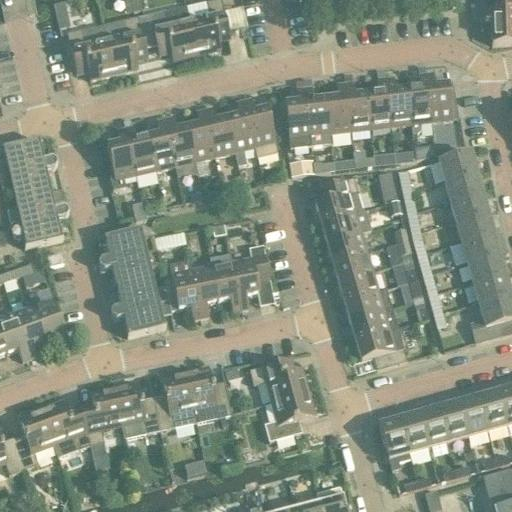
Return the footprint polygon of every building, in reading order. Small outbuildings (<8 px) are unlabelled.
[(511,0),(489,0),(489,7),(477,8),(478,16),(511,14),(511,0)] [(186,12),(197,61),(222,56),(217,38),(228,35),(221,4),(186,12)] [(58,9),(53,10),(55,18),(66,16),(64,8),(58,9)] [(197,61),(186,12),(166,16),(150,20),(158,51),(169,49),(173,67),(197,61)] [(511,14),(478,16),(478,24),(490,24),(491,50),(511,49),(511,14)] [(115,80),(139,74),(135,56),(145,54),(138,22),(124,26),(103,30),(115,80)] [(115,80),(103,30),(83,35),(67,38),(75,70),(86,67),(90,86),(115,80)] [(380,97),(367,98),(372,134),(392,131),(386,83),(385,75),(378,76),(378,84),(380,97)] [(433,78),(425,79),(431,126),(452,124),(448,89),(435,90),(433,78)] [(352,79),(344,80),(345,88),(351,136),(372,134),(367,98),(354,100),(353,87),(352,79)] [(419,92),(407,94),(412,129),(410,129),(412,141),(413,141),(417,140),(420,136),(419,128),(431,126),(425,79),(417,80),(419,92)] [(394,83),(386,83),(392,131),(410,129),(412,129),(407,94),(395,95),(394,83)] [(312,84),(304,85),(305,93),(312,152),(332,149),(331,138),(326,103),(314,105),(313,92),(312,84)] [(339,102),(326,103),(331,138),(351,136),(345,88),(337,89),(339,102)] [(299,107),(284,108),(288,144),(290,154),(312,152),(305,93),(297,94),(299,107)] [(251,104),(243,106),(255,153),(254,153),(256,162),(277,158),(275,148),(266,114),(254,116),(251,104)] [(238,120),(227,123),(235,158),(234,158),(237,173),(246,171),(243,156),(254,153),(255,153),(243,106),(235,108),(238,120)] [(211,113),(203,115),(215,162),(234,158),(235,158),(227,123),(214,126),(211,113)] [(198,130),(187,133),(199,182),(206,180),(203,165),(215,162),(203,115),(195,117),(198,130)] [(172,123),(163,125),(175,172),(177,182),(189,179),(198,182),(199,182),(187,133),(175,135),(172,123)] [(130,124),(122,126),(124,134),(135,181),(155,177),(147,142),(135,145),(132,132),(130,124)] [(159,139),(147,142),(155,177),(175,172),(163,125),(156,127),(159,139)] [(119,149),(106,152),(113,181),(108,182),(112,196),(125,193),(123,184),(135,181),(124,134),(116,136),(119,149)] [(44,165),(39,145),(1,154),(3,164),(0,165),(0,188),(1,193),(12,190),(18,213),(6,216),(13,243),(22,240),(25,253),(63,245),(58,226),(66,224),(69,218),(69,215),(63,211),(54,214),(46,177),(54,175),(58,170),(57,166),(51,163),(44,165)] [(415,167),(435,162),(434,151),(413,153),(415,167)] [(439,165),(445,187),(477,178),(471,157),(439,165)] [(365,164),(352,165),(354,175),(373,173),(372,163),(365,164)] [(334,177),(354,175),(352,165),(333,167),(334,176),(334,177)] [(313,180),(313,179),(312,168),(312,166),(289,169),(291,182),(313,180)] [(320,167),(312,168),(313,179),(334,176),(333,167),(321,169),(320,167)] [(402,199),(412,197),(407,177),(398,179),(402,199)] [(483,199),(477,178),(445,187),(451,208),(483,199)] [(327,204),(314,208),(320,227),(361,216),(352,184),(323,192),(327,204)] [(190,200),(192,208),(203,205),(201,197),(190,200)] [(402,199),(406,220),(416,218),(412,197),(402,199)] [(396,198),(382,201),(383,209),(397,206),(396,198)] [(451,208),(457,229),(489,220),(483,199),(451,208)] [(391,222),(400,220),(398,207),(388,209),(391,222)] [(135,228),(145,225),(141,208),(131,211),(135,228)] [(361,216),(320,227),(326,247),(363,237),(363,239),(370,237),(364,216),(362,217),(361,216)] [(406,220),(411,241),(421,239),(416,218),(406,220)] [(457,229),(462,250),(494,241),(489,220),(457,229)] [(212,243),(225,241),(223,231),(211,234),(212,243)] [(143,246),(141,235),(104,243),(109,263),(101,264),(98,268),(99,274),(104,276),(111,274),(120,312),(113,314),(109,319),(111,324),(116,326),(123,324),(128,343),(164,334),(162,323),(171,321),(165,293),(155,296),(150,273),(160,271),(158,265),(156,256),(153,245),(153,244),(143,246)] [(394,237),(397,249),(406,246),(404,236),(394,237)] [(363,237),(326,247),(331,267),(368,257),(363,239),(363,237)] [(416,262),(426,260),(422,246),(421,239),(411,241),(413,248),(416,262)] [(195,241),(183,243),(185,256),(197,253),(195,241)] [(500,262),(494,241),(462,250),(468,270),(500,262)] [(153,245),(156,256),(167,254),(164,242),(153,245)] [(411,266),(406,246),(397,249),(402,269),(411,266)] [(252,263),(231,267),(241,315),(248,314),(246,301),(258,299),(257,289),(269,286),(273,309),(274,309),(263,252),(250,254),(252,263)] [(368,257),(331,267),(337,287),(374,277),(368,257)] [(50,272),(63,269),(61,259),(48,262),(50,272)] [(230,260),(208,264),(210,271),(211,270),(218,306),(230,304),(233,317),(241,315),(231,267),(230,260)] [(416,262),(422,283),(432,281),(426,260),(416,262)] [(468,270),(474,291),(506,283),(500,262),(468,270)] [(189,266),(168,270),(177,314),(181,313),(190,312),(192,324),(200,323),(191,274),(189,266)] [(408,288),(417,285),(411,266),(402,269),(408,288)] [(21,282),(31,278),(29,270),(18,274),(21,282)] [(210,271),(191,274),(200,323),(208,321),(205,309),(218,306),(211,270),(210,271)] [(0,282),(2,288),(21,282),(18,274),(0,280),(0,282)] [(374,277),(337,287),(342,307),(379,296),(374,277)] [(422,283),(428,304),(438,301),(432,281),(422,283)] [(474,291),(480,312),(511,303),(506,283),(474,291)] [(413,308),(422,305),(417,285),(408,288),(413,308)] [(379,296),(342,307),(348,327),(391,314),(385,294),(379,296)] [(428,304),(434,325),(443,322),(438,301),(428,304)] [(511,304),(511,303),(480,312),(484,326),(471,330),(476,348),(511,337),(511,304)] [(52,304),(32,311),(44,346),(56,341),(60,353),(68,351),(67,347),(52,304)] [(419,329),(428,326),(422,305),(413,308),(419,329)] [(32,311),(13,318),(30,365),(37,362),(33,350),(44,346),(32,311)] [(391,314),(348,327),(354,346),(390,335),(391,337),(397,335),(391,314)] [(13,318),(0,322),(0,344),(6,360),(17,355),(22,367),(30,365),(13,318)] [(446,333),(443,322),(434,325),(437,335),(446,333)] [(390,335),(354,346),(359,366),(372,362),(376,375),(407,367),(401,346),(397,335),(391,337),(390,335)] [(285,379),(282,368),(251,376),(255,392),(267,388),(273,408),(309,399),(303,374),(285,379)] [(209,373),(185,378),(194,417),(193,417),(196,429),(217,425),(232,422),(225,389),(213,392),(209,373)] [(239,383),(236,374),(224,378),(226,386),(239,383)] [(160,437),(175,434),(196,429),(193,417),(194,417),(185,378),(161,384),(165,403),(154,405),(160,437)] [(137,389),(113,394),(122,432),(124,445),(145,440),(160,437),(154,405),(142,408),(137,389)] [(511,392),(496,396),(506,431),(511,429),(511,392)] [(89,453),(90,452),(104,449),(105,449),(102,436),(122,432),(113,394),(91,399),(95,418),(82,421),(89,453)] [(496,396),(477,402),(487,436),(506,431),(496,396)] [(269,448),(301,440),(298,427),(316,422),(309,399),(273,408),(278,427),(264,430),(269,448)] [(477,402),(457,407),(467,442),(487,436),(477,402)] [(40,416),(53,453),(57,464),(89,453),(82,421),(70,426),(63,407),(40,416)] [(457,407),(438,413),(447,447),(467,442),(457,407)] [(438,413),(418,418),(428,453),(447,447),(438,413)] [(23,477),(38,472),(34,460),(53,453),(40,416),(17,424),(23,442),(12,446),(23,477)] [(418,418),(398,424),(408,458),(428,453),(418,418)] [(398,424),(378,430),(388,464),(391,477),(400,474),(398,468),(410,465),(408,458),(398,424)] [(1,450),(0,448),(0,471),(5,470),(9,482),(23,477),(12,446),(1,450)] [(109,473),(104,449),(90,452),(95,476),(109,473)] [(496,472),(509,468),(506,460),(494,463),(496,472)] [(484,475),(496,472),(494,463),(482,467),(484,475)] [(141,464),(130,467),(136,491),(147,488),(141,464)] [(202,466),(184,471),(187,482),(205,478),(202,466)] [(457,483),(469,479),(467,471),(455,474),(457,483)] [(445,486),(457,483),(455,474),(442,478),(445,486)] [(511,511),(511,474),(482,483),(489,511),(511,511)] [(418,494),(430,490),(428,482),(416,485),(418,494)] [(406,497),(418,494),(416,485),(403,488),(406,497)] [(318,508),(318,511),(344,511),(340,494),(314,500),(316,508),(318,508)] [(427,511),(440,511),(436,495),(424,498),(427,511)]
